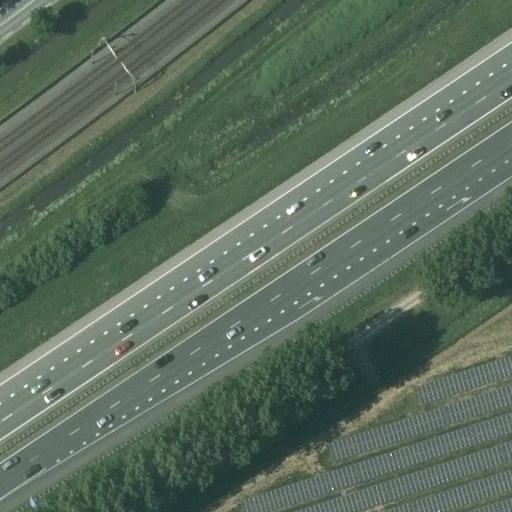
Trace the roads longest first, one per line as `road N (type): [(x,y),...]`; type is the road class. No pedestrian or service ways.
road 1 (motorway): [(511,79),(0,422)]
road 2 (motorway): [(0,483),(511,141)]
road 3 (unclassified): [(108,511),(345,343),(511,239)]
